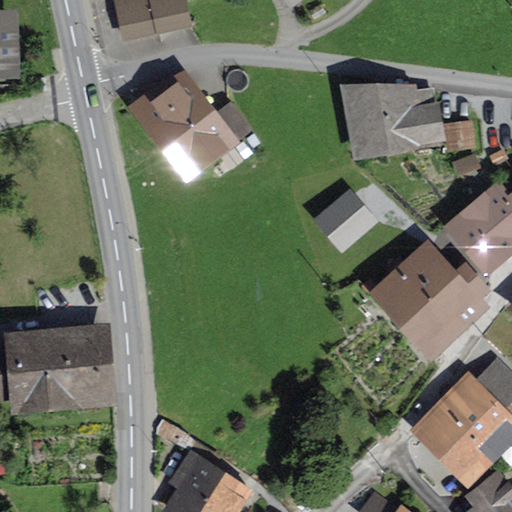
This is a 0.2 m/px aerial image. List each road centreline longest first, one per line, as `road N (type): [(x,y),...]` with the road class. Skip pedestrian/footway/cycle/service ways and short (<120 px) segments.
road 1 (residential): [(511,88),(239,54),(191,57),(82,84)]
road 2 (secondary): [(82,84),(124,310),(130,511)]
road 3 (residential): [(323,511),(387,448),(511,286)]
